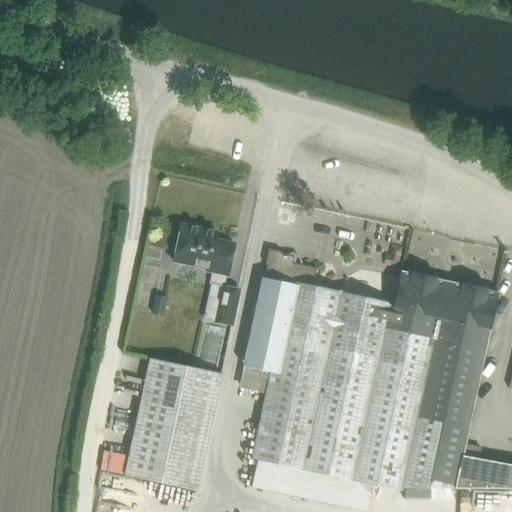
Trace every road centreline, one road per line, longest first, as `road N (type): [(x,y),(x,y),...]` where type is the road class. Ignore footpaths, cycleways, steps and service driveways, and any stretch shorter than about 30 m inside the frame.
road 1 (unknown): [(279,106),(215,472),(236,497),(284,511)]
road 2 (unclassified): [(161,73),(87,511)]
road 3 (unclassified): [(511,193),(431,148),(161,73)]
road 4 (unclassified): [(161,73),(0,12)]
